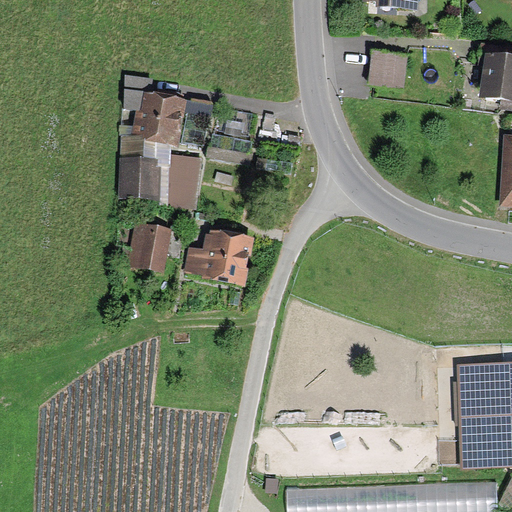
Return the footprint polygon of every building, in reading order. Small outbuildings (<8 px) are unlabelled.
[(367,0),(368,15),(413,16),(413,0),(367,0)] [(372,90),(397,92),(400,64),(375,61),(372,90)] [(482,111),(511,113),(511,71),(486,69),(482,111)] [(145,97),(146,83),(123,83),(122,97),(145,97)] [(180,107),(139,101),(133,146),(174,151),(180,107)] [(511,149),(506,150),(503,205),(511,205),(511,149)] [(168,207),(191,210),(195,163),(173,161),(168,207)] [(153,169),(122,169),(121,201),(153,201),(153,169)] [(157,273),(164,235),(139,230),(132,269),(157,273)] [(248,246),(209,239),(202,282),(241,288),(248,246)] [(511,369),(463,370),(465,467),(511,466),(511,369)] [(499,511),(499,484),(289,490),(289,511),(499,511)]
